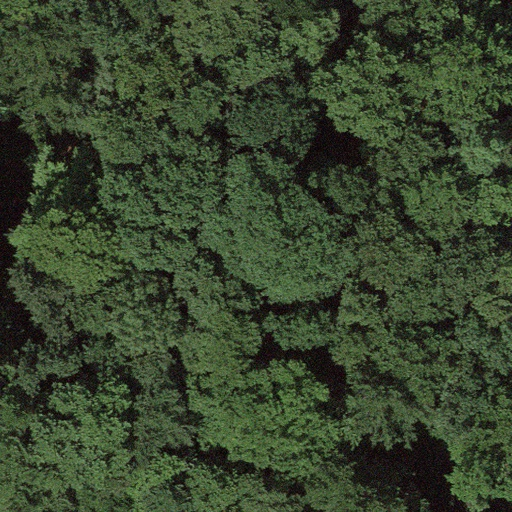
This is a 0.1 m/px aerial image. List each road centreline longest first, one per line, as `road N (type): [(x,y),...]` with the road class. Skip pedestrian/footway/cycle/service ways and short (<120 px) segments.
road 1 (track): [(287,511),(307,506),(327,461),(331,353),(350,264),(432,0)]
road 2 (track): [(0,479),(194,511)]
